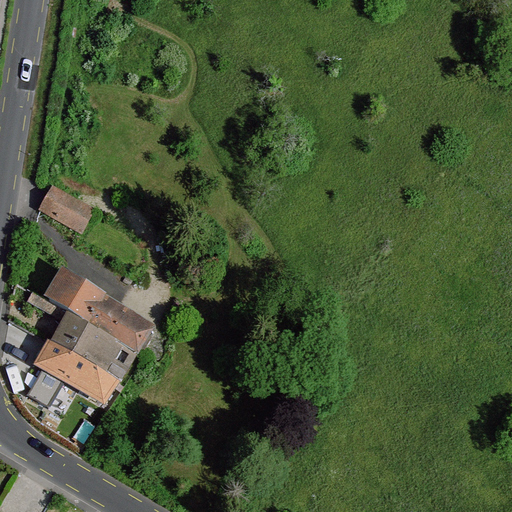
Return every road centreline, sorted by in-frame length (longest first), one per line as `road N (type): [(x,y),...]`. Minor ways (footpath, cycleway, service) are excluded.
road 1 (tertiary): [(0,209),(32,0)]
road 2 (tertiary): [(139,511),(34,451),(0,420)]
